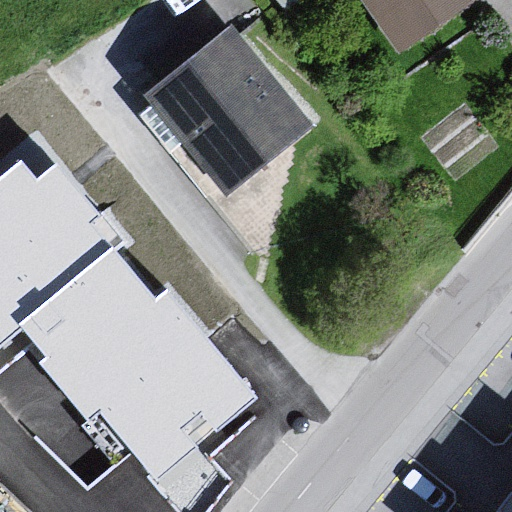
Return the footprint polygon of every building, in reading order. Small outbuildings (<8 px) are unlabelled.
[(345,0),(389,55),(464,0),(345,0)] [(207,34),(117,102),(206,199),(298,135),(207,34)] [(0,335),(29,313),(216,310),(173,254),(152,254),(105,193),(104,182),(66,133),(13,134),(2,142),(0,141),(0,335)] [(155,327),(161,420),(246,415),(241,322),(155,327)] [(87,326),(88,354),(131,352),(130,324),(87,326)] [(0,511),(14,511),(0,496),(0,511)]
